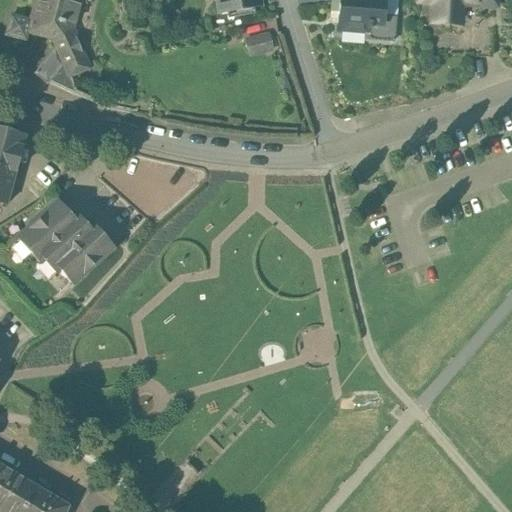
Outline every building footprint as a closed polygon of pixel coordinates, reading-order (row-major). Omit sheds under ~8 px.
[(34,0),(29,22),(10,17),(5,36),(24,41),(26,33),(52,40),(55,48),(62,65),(67,78),(89,70),(72,30),(80,1),(83,1),(83,0),(85,0),(89,1),(89,0),(34,0)] [(217,0),(219,13),(259,7),(257,0),(217,0)] [(383,0),(332,0),(332,9),(339,9),(337,30),(366,33),(366,39),(392,41),(394,20),(382,19),(383,0)] [(419,0),(419,1),(434,2),(433,22),(458,24),(459,3),(474,4),(493,5),(493,0),(419,0)] [(493,5),(474,4),(471,56),(490,57),(493,5)] [(269,33),(244,38),(249,56),(273,51),(269,33)] [(55,48),(33,74),(46,84),(62,65),(55,48)] [(25,136),(0,128),(0,204),(6,206),(10,192),(21,151),(25,136)] [(87,227),(74,213),(70,216),(58,202),(16,240),(38,264),(42,261),(55,275),(58,271),(71,285),(113,248),(91,223),(87,227)] [(0,467),(0,511),(63,511),(66,507),(0,467)]
